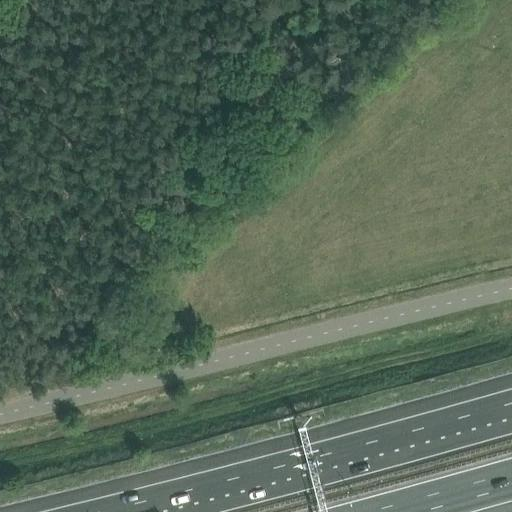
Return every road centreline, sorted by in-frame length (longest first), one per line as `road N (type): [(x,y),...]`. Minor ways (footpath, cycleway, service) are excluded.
road 1 (unclassified): [(511,289),(0,414)]
road 2 (motorway): [(511,416),(159,511)]
